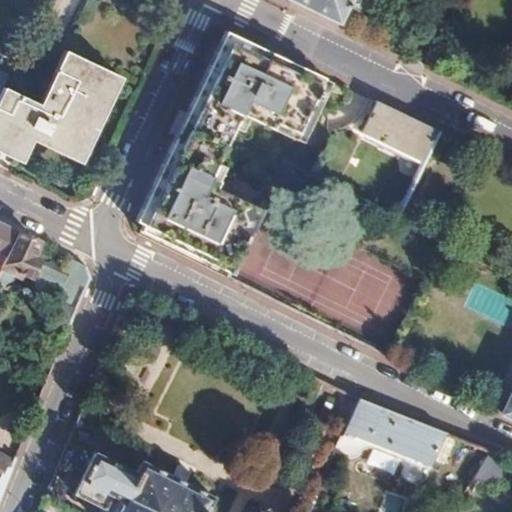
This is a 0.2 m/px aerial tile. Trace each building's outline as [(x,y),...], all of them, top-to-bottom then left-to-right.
[(280,0),(334,25),(343,6),(350,9),(353,0),(280,0)] [(319,81),(221,34),(133,220),(143,225),(137,235),(228,280),(258,212),(215,191),(224,170),(213,164),(230,130),(240,135),(247,121),(290,142),(309,101),(314,104),(319,93),(313,91),(319,81)] [(112,75),(63,50),(35,104),(3,89),(0,87),(0,146),(15,154),(29,129),(74,151),(112,75)] [(434,133),(374,103),(358,134),(417,165),(434,133)] [(0,227),(0,274),(18,236),(0,227)] [(32,274),(34,274),(31,280),(37,282),(40,292),(50,289),(55,291),(50,302),(73,313),(86,279),(83,268),(69,262),(63,275),(57,273),(54,263),(44,266),(32,260),(38,246),(18,236),(0,274),(0,288),(0,289),(10,285),(12,283),(19,286),(24,276),(29,278),(32,274)] [(72,314),(60,308),(54,322),(67,328),(72,314)] [(511,391),(501,415),(511,420),(511,391)] [(452,437),(354,399),(338,434),(363,445),(365,441),(428,466),(431,459),(440,462),(452,437)] [(0,495),(15,458),(0,450),(0,495)] [(106,495),(117,501),(111,511),(202,511),(210,497),(138,460),(131,472),(92,452),(70,494),(99,508),(106,495)]
